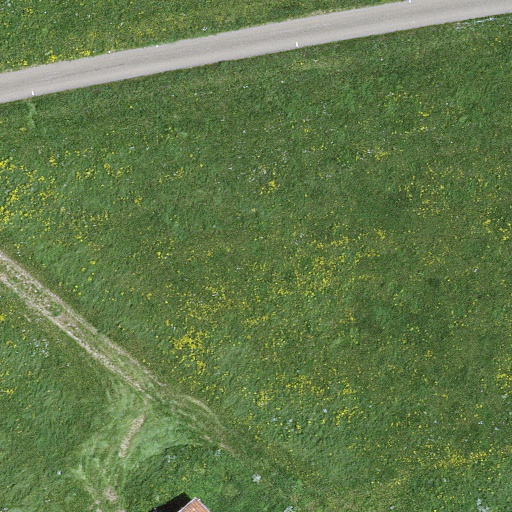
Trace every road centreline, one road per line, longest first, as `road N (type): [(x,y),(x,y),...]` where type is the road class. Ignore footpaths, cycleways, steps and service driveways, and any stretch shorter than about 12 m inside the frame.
road 1 (unclassified): [(0,89),(466,0)]
road 2 (track): [(320,511),(0,262)]
